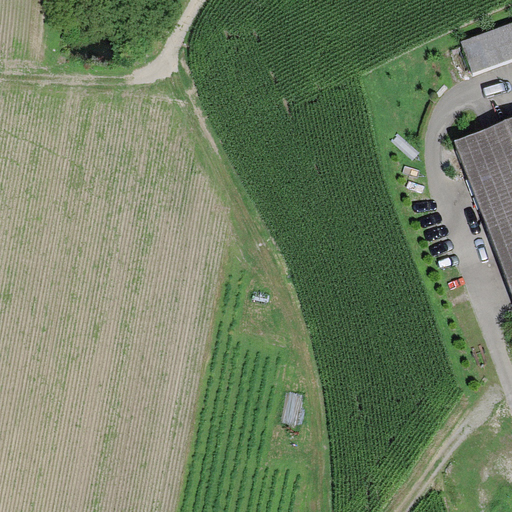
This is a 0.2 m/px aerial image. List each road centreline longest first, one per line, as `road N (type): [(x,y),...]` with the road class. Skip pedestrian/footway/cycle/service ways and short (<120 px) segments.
road 1 (track): [(196,0),(165,56),(299,356),(324,449),(320,511)]
road 2 (residential): [(511,385),(436,174),(433,137),(448,106),(511,78)]
road 3 (track): [(165,56),(137,74),(0,76)]
